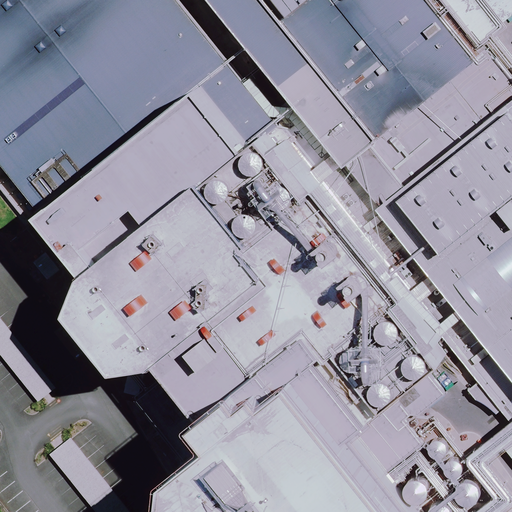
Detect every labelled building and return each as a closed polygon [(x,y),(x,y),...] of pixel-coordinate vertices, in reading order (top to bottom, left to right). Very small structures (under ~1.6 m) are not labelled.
[(0,0),(0,173),(32,213),(232,55),(327,173),(457,69),(401,0),(0,0)] [(481,511),(511,489),(511,483),(205,86),(50,205),(105,276),(80,296),(137,370),(166,347),(231,432),(189,464),(172,477),(199,511),(481,511)] [(511,92),(366,208),(511,391),(511,92)] [(0,313),(0,351),(41,403),(59,388),(0,313)] [(224,433),(173,369),(136,397),(188,462),(224,433)] [(132,511),(70,434),(49,450),(98,511),(132,511)]
